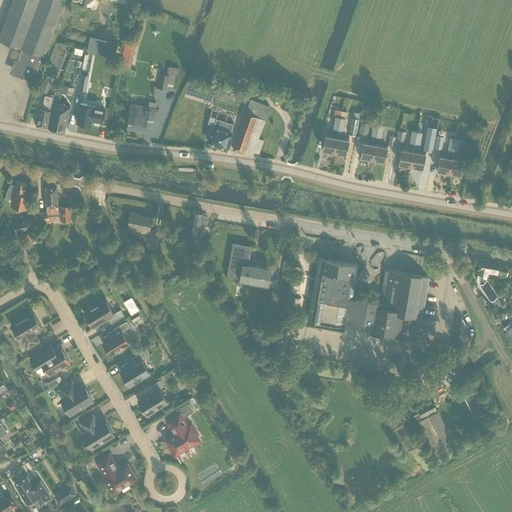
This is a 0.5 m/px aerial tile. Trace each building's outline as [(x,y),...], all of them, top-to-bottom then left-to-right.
[(35,79),(44,56),(64,0),(12,0),(0,34),(0,39),(21,48),(13,71),(35,79)] [(135,45),(125,43),(120,65),(131,68),(135,45)] [(98,55),(88,53),(86,65),(96,67),(98,55)] [(168,66),(167,74),(161,73),(158,88),(173,90),(176,74),(178,75),(179,68),(168,66)] [(86,90),(89,75),(82,74),(79,89),(86,90)] [(47,93),(51,82),(46,80),(41,91),(47,93)] [(63,85),(61,93),(67,94),(69,87),(63,85)] [(51,111),(54,97),(45,95),(42,109),(40,108),(36,125),(47,128),(51,110),(51,111)] [(259,153),(263,140),(258,138),(270,106),(251,99),(246,113),(244,113),(243,115),(245,116),(233,149),(252,155),(254,151),(259,153)] [(130,114),(128,127),(145,130),(147,118),(153,120),(155,108),(154,108),(155,102),(149,101),(148,107),(146,106),(146,107),(132,104),(130,114)] [(65,131),(70,107),(54,103),(49,128),(65,131)] [(80,103),(77,122),(91,125),(92,120),(102,122),(104,109),(95,107),(95,106),(80,103)] [(341,118),(334,152),(346,154),(349,140),(342,138),(346,119),(347,112),(342,111),(341,118)] [(213,126),(208,142),(210,143),(210,144),(214,145),(215,144),(221,146),(221,147),(225,148),(226,147),(228,148),(232,132),(231,132),(233,122),(217,117),(214,127),(213,126)] [(334,152),(341,118),(336,117),(334,129),(333,137),(325,135),(322,150),(334,152)] [(349,134),(356,135),(360,119),(354,118),(352,118),(349,134)] [(367,137),(369,123),(361,122),(359,136),(367,137)] [(427,127),(423,150),(432,151),(436,129),(427,127)] [(444,139),(437,137),(435,148),(442,149),(444,139)] [(455,138),(453,150),(449,173),(461,175),(464,160),(457,159),(460,139),(455,138)] [(361,157),(373,159),(375,144),(363,142),(361,157)] [(380,145),(375,144),(373,159),(385,161),(387,147),(380,145)] [(413,151),(411,166),(423,168),(426,153),(419,152),(420,145),(415,144),(414,148),(414,151),(413,151)] [(399,164),(411,166),(413,151),(414,151),(414,148),(410,147),(409,150),(402,149),(399,164)] [(453,150),(448,149),(447,157),(440,156),(437,170),(449,173),(453,150)] [(13,198),(12,204),(26,207),(29,195),(28,195),(28,196),(24,195),(27,183),(16,181),(16,185),(12,184),(11,186),(10,188),(9,190),(8,191),(7,197),(13,198)] [(61,220),(71,220),(70,206),(58,206),(57,187),(46,188),(47,210),(34,211),(35,223),(47,222),(47,212),(60,211),(61,220)] [(200,232),(203,213),(194,211),(189,238),(201,241),(202,233),(200,232)] [(149,234),(152,217),(131,213),(128,227),(142,230),(141,232),(149,234)] [(22,223),(12,226),(16,241),(22,240),(20,232),(30,229),(27,219),(22,221),(22,223)] [(157,249),(160,232),(152,230),(151,237),(149,236),(147,247),(157,249)] [(37,241),(35,231),(24,233),(26,243),(37,241)] [(268,285),(271,269),(248,265),(252,246),(233,243),(227,276),(240,278),(240,280),(268,285)] [(318,257),(307,321),(342,327),(346,304),(363,330),(393,335),(392,336),(417,340),(423,307),(424,307),(429,276),(385,268),(379,301),(352,297),(358,264),(318,257)] [(499,266),(500,263),(480,260),(478,274),(488,276),(488,273),(497,274),(498,273),(505,275),(506,268),(499,266)] [(490,300),(497,296),(487,280),(480,285),(490,300)] [(278,306),(280,294),(273,293),(271,304),(278,306)] [(114,314),(105,300),(84,313),(93,327),(108,318),(111,323),(124,315),(121,309),(114,314)] [(136,303),(128,308),(131,314),(140,309),(136,303)] [(137,312),(130,316),(134,321),(141,317),(137,312)] [(34,331),(41,327),(32,313),(11,325),(20,340),(21,339),(27,348),(39,340),(34,331)] [(117,334),(103,343),(110,355),(117,351),(117,352),(119,353),(123,351),(123,349),(123,348),(129,344),(122,332),(130,327),(127,321),(114,329),(117,334)] [(452,346),(466,342),(467,340),(454,338),(452,346)] [(304,343),(302,355),(326,359),(328,347),(304,343)] [(55,352),(51,345),(30,358),(35,367),(42,364),(49,375),(70,362),(61,348),(55,352)] [(135,363),(120,372),(129,386),(150,374),(141,360),(148,356),(144,350),(132,358),(135,363)] [(55,379),(49,383),(51,387),(58,383),(55,379)] [(153,392),(138,401),(147,415),(168,403),(159,389),(164,386),(160,380),(149,387),(153,392)] [(70,414),(93,400),(84,386),(78,390),(72,381),(60,388),(65,397),(61,400),(70,414)] [(475,418),(488,411),(477,389),(464,396),(475,418)] [(418,409),(413,412),(436,456),(455,445),(437,410),(432,401),(430,402),(429,400),(427,401),(428,403),(418,408),(418,409)] [(172,437),(166,440),(175,454),(184,449),(184,451),(191,446),(190,445),(199,440),(190,425),(188,427),(183,418),(194,411),(189,403),(176,411),(178,414),(167,421),(173,430),(172,437)] [(91,449),(114,435),(105,421),(98,425),(96,421),(93,414),(80,422),(86,432),(82,435),(91,449)] [(128,483),(136,478),(127,464),(122,467),(116,465),(109,453),(97,461),(106,477),(104,478),(113,492),(121,487),(122,489),(128,485),(128,483)] [(27,476),(15,484),(19,490),(18,491),(27,505),(37,499),(41,505),(51,498),(43,485),(36,490),(27,476)] [(64,490),(69,498),(75,494),(70,486),(64,490)] [(59,504),(65,500),(60,493),(54,497),(59,504)] [(7,511),(8,511),(18,506),(11,494),(0,500),(0,499),(0,511),(7,511)]
